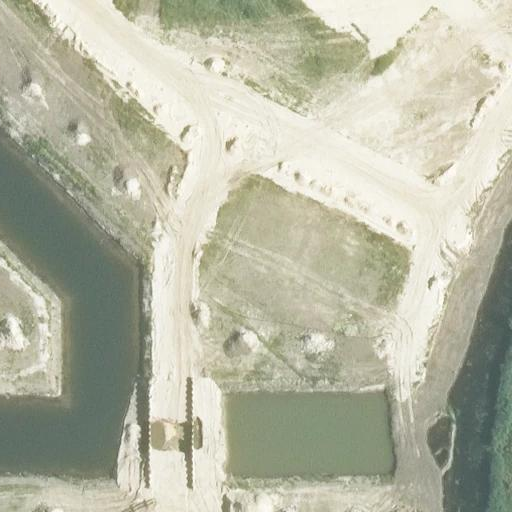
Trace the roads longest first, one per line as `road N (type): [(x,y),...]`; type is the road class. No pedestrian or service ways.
road 1 (residential): [(166,511),(173,253),(240,118)]
road 2 (residential): [(456,213),(240,118)]
road 3 (residential): [(240,118),(108,46),(67,4)]
road 4 (residential): [(456,213),(401,371)]
